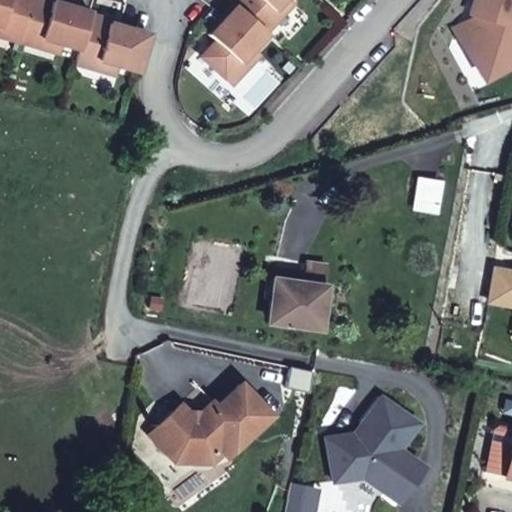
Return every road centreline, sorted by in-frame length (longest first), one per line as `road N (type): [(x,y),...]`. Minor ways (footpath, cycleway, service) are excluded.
road 1 (residential): [(181,148),(152,173),(119,305),(127,332),(308,363)]
road 2 (unclassified): [(405,0),(271,146),(238,166),(181,148)]
road 3 (unclassified): [(181,148),(165,102),(173,0)]
